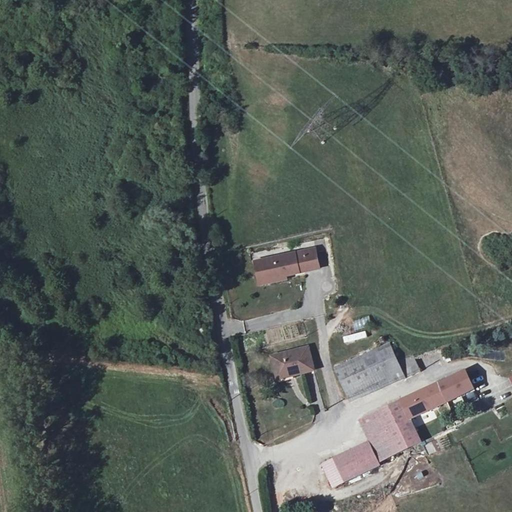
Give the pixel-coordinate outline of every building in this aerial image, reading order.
[(266,277),(268,284),(285,280),(319,271),(314,251),(254,267),(257,279),(266,277)] [(266,277),(257,279),(260,290),(287,284),(285,280),(268,284),(266,277)] [(355,331),(371,326),(369,316),(352,321),(355,331)] [(342,335),(344,343),(367,339),(365,331),(342,335)] [(387,345),(338,367),(353,399),(402,378),(387,345)] [(272,357),(277,374),(291,370),(293,378),(315,373),(308,347),(272,357)] [(291,370),(277,374),(279,382),(293,378),(291,370)] [(432,386),(382,410),(401,451),(421,441),(411,418),(476,386),(470,372),(467,372),(457,377),(455,374),(432,386)] [(372,444),(340,458),(339,459),(348,481),(384,467),(381,460),(390,456),(401,451),(382,410),(362,419),(372,444)] [(439,432),(421,441),(428,452),(445,443),(439,432)]
